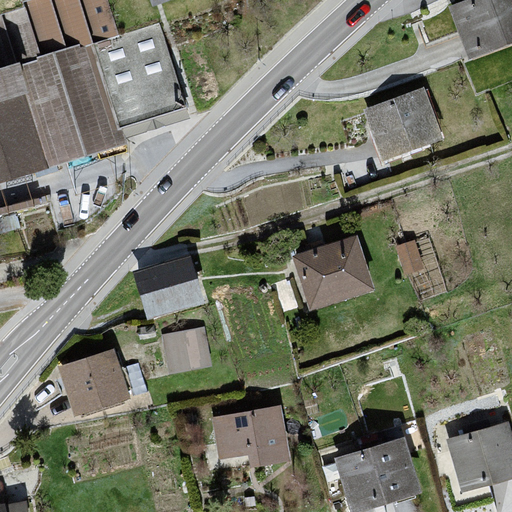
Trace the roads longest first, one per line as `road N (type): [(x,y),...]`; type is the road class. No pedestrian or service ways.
road 1 (secondary): [(67,300),(366,0)]
road 2 (unknown): [(120,243),(174,252),(511,147)]
